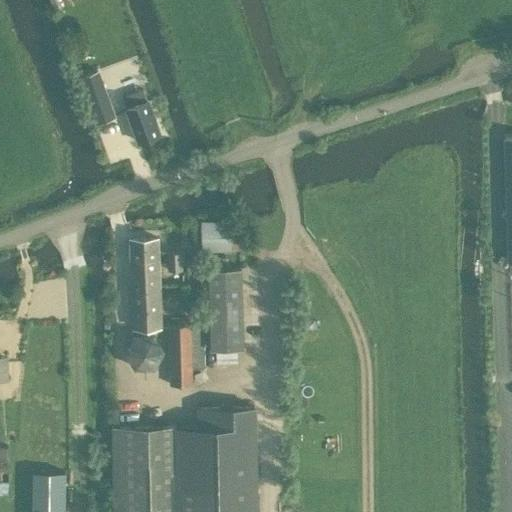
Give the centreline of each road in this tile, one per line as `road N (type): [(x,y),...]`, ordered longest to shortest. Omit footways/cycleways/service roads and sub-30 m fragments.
road 1 (unclassified): [(0,239),(511,64)]
road 2 (track): [(372,511),(370,339),(294,230)]
